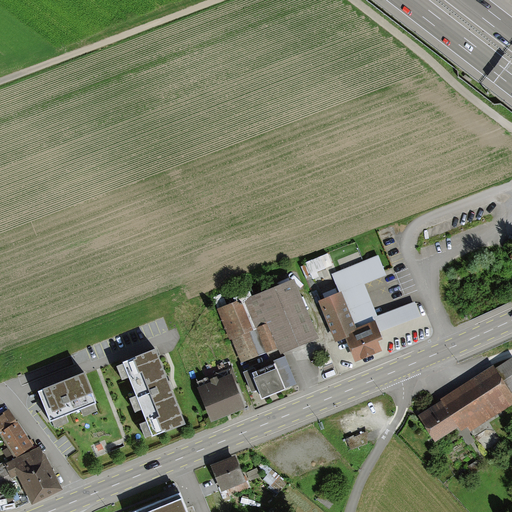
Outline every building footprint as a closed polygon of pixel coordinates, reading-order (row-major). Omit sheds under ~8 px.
[(331,274),(339,292),(342,291),(356,328),(376,320),(381,332),(421,316),(416,301),(378,317),(365,284),(387,276),(378,256),(331,274)] [(451,278),(464,312),(499,299),(485,265),(451,278)] [(240,364),(312,334),(290,279),(217,309),(240,364)] [(339,292),(319,300),(336,343),(347,338),(356,362),(382,351),(378,342),(384,340),(381,332),(376,320),(356,328),(342,291),(339,292)] [(186,424),(156,349),(123,362),(152,437),(186,424)] [(271,359),(241,371),(255,408),(286,397),(271,359)] [(511,363),(509,359),(418,416),(433,438),(463,419),(469,427),(511,400),(511,363)] [(97,403),(85,372),(38,391),(50,422),(97,403)] [(227,374),(197,386),(211,420),(240,409),(227,374)] [(0,430),(15,454),(31,445),(8,410),(0,415),(0,430)] [(33,500),(58,488),(39,447),(6,463),(11,475),(20,471),(33,500)] [(233,457),(211,465),(220,490),(242,482),(233,457)] [(6,468),(0,470),(0,486),(12,482),(6,468)] [(185,511),(179,495),(136,511),(185,511)]
